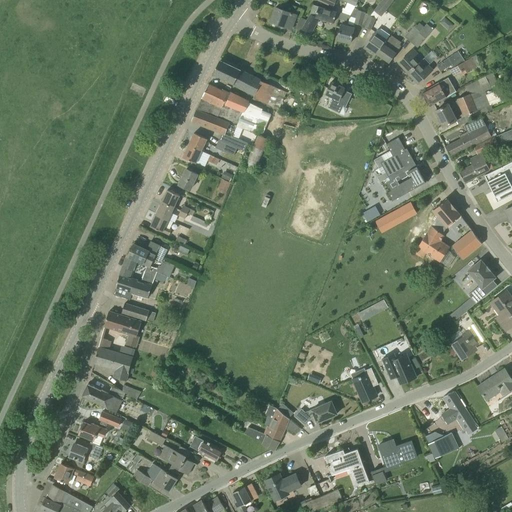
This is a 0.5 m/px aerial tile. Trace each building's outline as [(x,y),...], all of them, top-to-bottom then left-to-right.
[(381,0),(373,10),(381,16),(394,0),(393,0),(381,0)] [(334,23),(337,13),(337,12),(313,5),(310,15),(307,21),(300,18),(296,29),(309,36),(319,18),(334,23)] [(296,15),(285,11),(276,7),(270,22),(291,29),(296,15)] [(355,24),(362,26),(370,15),(365,13),(365,12),(357,10),(356,16),(350,15),(350,17),(355,18),(354,24),(355,24)] [(346,21),(348,15),(341,12),(339,19),(346,21)] [(371,15),(370,15),(362,26),(371,30),(376,18),(371,15)] [(350,43),(355,25),(348,24),(347,26),(341,25),(337,40),(350,43)] [(427,24),(420,32),(426,38),(434,30),(427,24)] [(411,42),(420,32),(414,26),(404,36),(411,42)] [(370,49),(376,54),(386,40),(375,32),(364,47),(369,51),(370,49)] [(420,32),(411,42),(418,48),(426,38),(420,32)] [(386,40),(376,54),(389,63),(401,46),(388,38),(386,40)] [(399,63),(408,73),(423,60),(413,49),(399,63)] [(454,67),(465,61),(458,51),(437,65),(441,72),(452,64),(454,67)] [(475,54),(465,61),(454,67),(450,70),(454,76),(461,71),(463,74),(481,62),(475,54)] [(423,60),(408,73),(418,83),(432,70),(428,66),(429,63),(425,59),(423,59),(423,60)] [(279,109),(283,100),(286,92),(269,85),(269,84),(246,73),(220,60),(213,74),(255,95),(254,98),(264,102),(279,109)] [(476,80),(466,86),(470,93),(457,99),(458,100),(452,103),(448,105),(448,104),(436,111),(444,126),(456,120),(452,112),(455,111),(456,111),(461,108),(465,115),(461,117),(461,118),(457,120),(459,126),(473,120),(472,118),(492,109),(485,91),(491,88),(491,86),(497,83),(492,73),(485,76),(476,80)] [(448,78),(431,87),(422,92),(430,106),(456,91),(448,78)] [(331,81),(327,90),(325,94),(332,97),(328,107),(340,113),(345,102),(350,93),(344,90),(345,88),(331,81)] [(242,112),(236,126),(237,126),(250,132),(261,109),(230,92),(229,94),(208,84),(202,98),(221,107),(223,105),(242,112)] [(196,110),(205,114),(222,121),(222,120),(236,126),(242,112),(223,105),(221,107),(202,98),(196,110)] [(205,114),(196,110),(191,120),(218,131),(222,132),(233,136),(237,126),(236,126),(222,120),(222,121),(205,114)] [(491,139),(483,121),(481,118),(464,125),(469,136),(445,147),(450,156),(473,144),(474,146),(491,139)] [(475,146),(478,153),(499,143),(501,148),(511,143),(511,133),(511,131),(475,146)] [(233,136),(222,132),(219,140),(229,145),(237,148),(244,151),(247,143),(233,136)] [(194,133),(189,145),(201,151),(207,139),(194,133)] [(262,146),(266,136),(259,133),(246,162),(257,166),(265,148),(262,146)] [(386,144),(390,151),(393,156),(380,163),(390,181),(386,183),(390,191),(387,192),(392,200),(391,200),(392,201),(419,186),(425,182),(422,177),(421,178),(418,173),(420,172),(407,148),(405,149),(398,137),(386,144)] [(237,148),(229,145),(219,140),(215,148),(233,156),(237,148)] [(201,151),(189,145),(183,157),(196,163),(201,151)] [(213,150),(210,155),(217,158),(219,153),(213,150)] [(473,178),(493,167),(487,155),(482,157),(481,154),(470,159),(472,165),(459,172),(464,182),(473,178)] [(214,164),(217,158),(210,155),(208,161),(214,164)] [(511,162),(493,172),(499,183),(490,188),(497,203),(511,195),(511,162)] [(190,190),(194,180),(197,174),(186,169),(179,184),(190,190)] [(230,183),(225,180),(224,180),(214,201),(221,204),(230,183)] [(167,190),(162,202),(174,207),(180,195),(167,190)] [(431,226),(415,253),(423,258),(426,253),(440,262),(450,247),(441,241),(444,236),(442,234),(447,227),(461,215),(447,199),(433,210),(438,216),(431,226)] [(381,231),(418,213),(412,201),(375,218),(381,231)] [(162,202),(156,214),(168,220),(174,207),(162,202)] [(367,220),(380,215),(377,205),(363,210),(367,220)] [(183,206),(181,210),(187,214),(190,209),(183,206)] [(187,214),(181,210),(178,215),(185,218),(187,214)] [(168,220),(156,214),(150,226),(169,235),(172,230),(165,227),(168,220)] [(482,243),(472,231),(453,246),(462,259),(482,243)] [(175,241),(184,245),(187,240),(178,236),(175,241)] [(150,267),(151,266),(154,259),(161,263),(167,249),(160,246),(151,241),(146,250),(133,244),(128,256),(127,256),(137,261),(149,266),(150,267)] [(137,261),(127,256),(120,275),(130,278),(137,261)] [(476,304),(497,286),(492,280),(495,278),(496,277),(495,276),(490,271),(491,270),(487,266),(486,266),(482,260),(481,260),(480,260),(469,270),(468,271),(480,285),(469,295),(476,304)] [(159,265),(158,269),(151,266),(150,267),(149,266),(143,282),(134,280),(130,292),(132,292),(148,297),(152,285),(157,272),(174,279),(177,273),(159,265)] [(189,286),(194,288),(198,274),(194,272),(189,286)] [(114,294),(130,299),(132,292),(130,292),(134,280),(130,278),(120,275),(114,294)] [(511,326),(511,299),(506,291),(493,300),(490,303),(499,316),(497,318),(505,330),(511,326)] [(384,298),(358,311),(363,319),(388,306),(384,298)] [(147,319),(149,310),(125,303),(122,312),(147,319)] [(131,334),(128,344),(136,347),(139,336),(137,335),(141,321),(109,311),(105,326),(131,334)] [(478,343),(472,335),(470,330),(463,335),(464,337),(452,344),(462,358),(474,351),(472,347),(478,343)] [(99,347),(108,350),(111,341),(101,338),(99,347)] [(133,358),(108,350),(99,347),(94,363),(104,366),(116,369),(114,377),(126,381),(133,358)] [(395,353),(382,359),(391,379),(397,376),(401,384),(416,377),(407,354),(397,358),(395,353)] [(364,370),(366,373),(353,379),(363,401),(377,395),(373,386),(379,383),(371,367),(364,370)] [(491,391),(494,395),(500,391),(503,395),(511,389),(511,379),(506,370),(493,379),(492,378),(492,377),(478,387),(484,396),(491,391)] [(225,390),(230,393),(234,386),(229,383),(225,390)] [(122,400),(125,393),(122,391),(113,385),(108,393),(102,390),(101,391),(88,384),(83,395),(97,402),(107,407),(107,408),(116,413),(120,407),(122,400)] [(126,393),(137,399),(141,391),(124,384),(122,391),(126,393)] [(465,431),(466,430),(468,434),(478,428),(464,407),(466,406),(461,399),(460,400),(454,391),(443,397),(452,410),(443,416),(448,423),(457,418),(465,431)] [(318,422),(325,419),(337,414),(336,412),(338,412),(335,404),(333,405),(331,401),(305,412),(301,409),(295,416),(305,424),(311,417),(315,416),(318,422)] [(283,412),(288,407),(283,403),(278,408),(283,412)] [(268,426),(265,434),(279,441),(280,440),(285,428),(296,434),(301,429),(293,423),(277,409),(271,405),(268,413),(275,416),(270,427),(268,426)] [(106,430),(105,430),(108,423),(118,427),(122,419),(102,411),(99,420),(101,420),(99,426),(92,424),(91,425),(84,422),(79,434),(94,440),(97,433),(104,435),(106,430)] [(274,450),(279,441),(265,434),(248,427),(244,433),(263,444),(264,444),(274,450)] [(426,436),(428,441),(439,436),(436,431),(426,436)] [(162,446),(166,439),(152,432),(148,439),(162,446)] [(451,432),(429,443),(436,458),(459,448),(451,432)] [(199,448),(203,437),(195,434),(191,445),(199,448)] [(379,444),(386,466),(371,471),(377,489),(387,486),(382,473),(399,467),(398,463),(417,457),(411,441),(396,447),(393,439),(379,444)] [(205,440),(199,451),(217,460),(222,449),(205,440)] [(69,456),(83,462),(86,454),(99,459),(103,447),(93,443),(90,450),(88,449),(88,448),(75,443),(69,456)] [(186,456),(170,448),(165,445),(159,457),(180,467),(179,470),(188,474),(194,463),(185,458),(186,456)] [(327,464),(327,466),(328,465),(332,475),(350,469),(356,486),(369,481),(361,458),(358,449),(345,453),(343,449),(325,456),(328,463),(327,464)] [(76,479),(91,485),(97,487),(101,478),(95,476),(94,477),(74,468),(61,463),(55,478),(68,483),(72,473),(78,475),(76,479)] [(177,479),(162,469),(153,463),(146,474),(138,469),(133,476),(148,486),(152,480),(169,491),(177,479)] [(266,480),(270,489),(275,500),(289,494),(288,492),(301,486),(296,474),(282,480),(279,474),(266,480)] [(106,492),(110,496),(119,487),(114,483),(106,492)] [(89,511),(93,507),(87,503),(75,496),(53,484),(47,498),(46,498),(39,511),(89,511)] [(233,492),(237,501),(238,503),(236,504),(238,507),(239,507),(241,511),(246,511),(248,511),(244,504),(251,501),(249,497),(256,493),(251,484),(244,487),(233,492)] [(325,506),(321,496),(316,485),(308,488),(311,497),(301,502),(303,506),(308,504),(311,511),(325,506)] [(339,489),(321,496),(325,506),(343,499),(339,489)] [(123,511),(130,506),(124,498),(118,492),(111,498),(114,501),(102,511),(123,511)] [(205,505),(202,500),(194,505),(198,511),(217,511),(224,508),(218,497),(207,503),(208,503),(205,505)]
